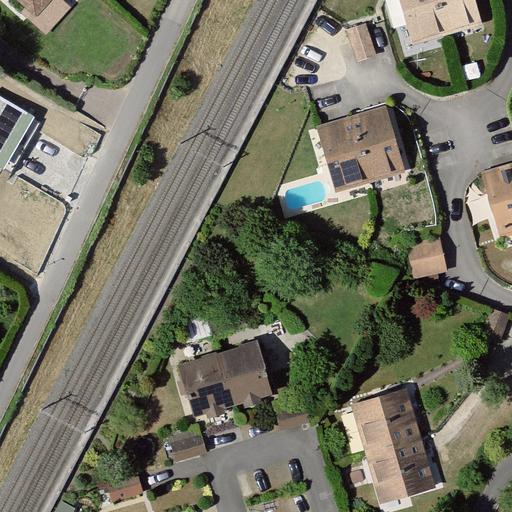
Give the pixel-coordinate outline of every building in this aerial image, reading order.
[(51,0),(19,0),(37,16),(51,0)] [(479,0),(399,0),(411,42),(486,23),(479,0)] [(367,21),(351,28),(363,57),(379,50),(367,21)] [(35,117),(0,97),(0,167),(5,170),(35,117)] [(392,100),(316,122),(335,188),(411,166),(392,100)] [(511,158),(482,168),(503,238),(511,235),(511,158)] [(416,276),(450,267),(441,233),(408,242),(416,276)] [(258,341),(179,362),(193,414),(272,393),(258,341)] [(409,384),(352,401),(381,501),(438,484),(409,384)] [(208,448),(200,426),(170,436),(178,458),(208,448)]
